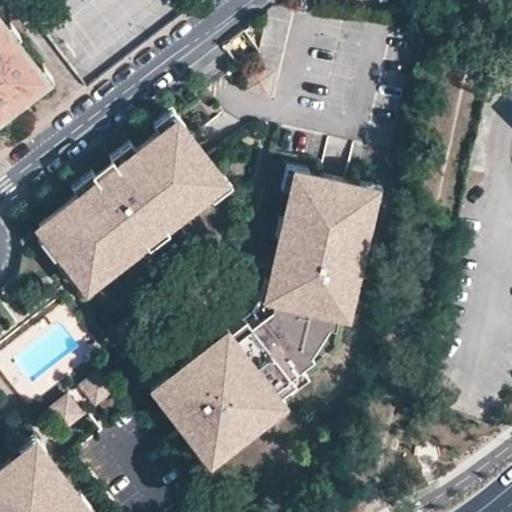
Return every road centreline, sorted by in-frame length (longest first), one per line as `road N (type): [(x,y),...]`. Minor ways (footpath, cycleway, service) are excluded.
road 1 (residential): [(248,0),(4,185)]
road 2 (unknown): [(186,44),(220,96),(238,106),(277,101),(311,117),(338,115),(356,104),(365,84),(376,25)]
